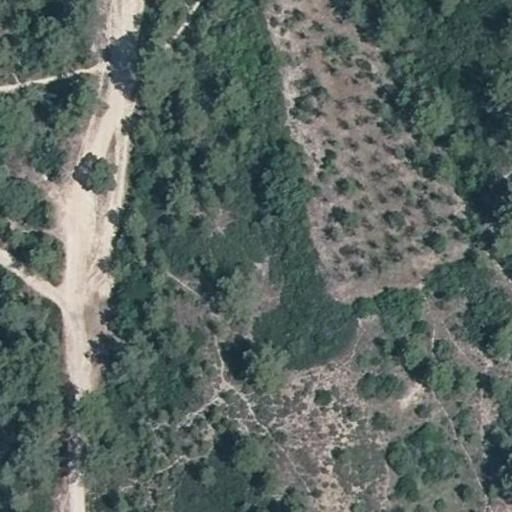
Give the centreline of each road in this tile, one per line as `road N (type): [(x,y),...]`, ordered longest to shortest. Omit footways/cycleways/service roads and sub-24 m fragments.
road 1 (track): [(117,0),(115,106),(83,202),(89,324)]
road 2 (track): [(89,324),(76,445),(80,511)]
